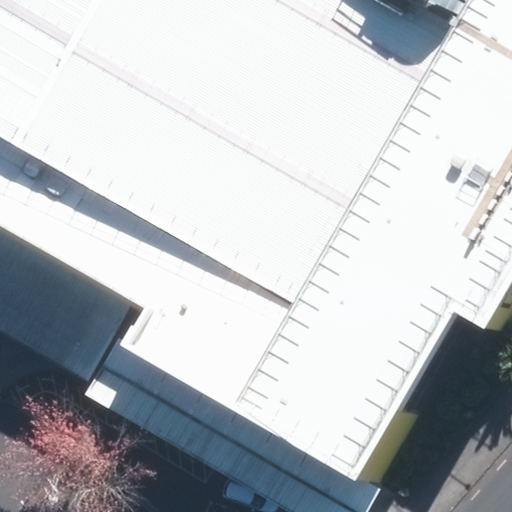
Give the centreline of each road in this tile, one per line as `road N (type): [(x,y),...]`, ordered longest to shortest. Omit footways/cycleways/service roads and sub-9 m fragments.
road 1 (motorway): [(158,0),(327,511)]
road 2 (motorway): [(100,511),(0,207)]
